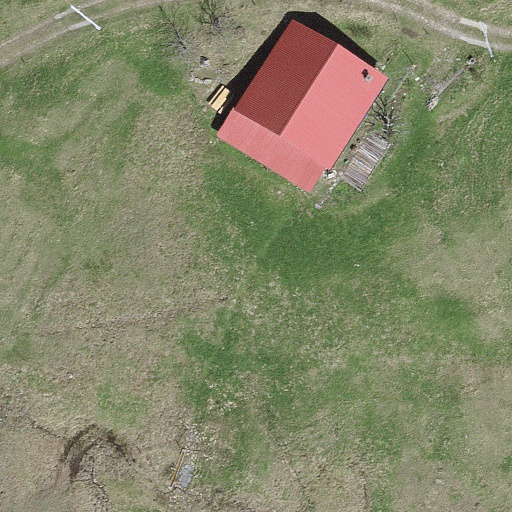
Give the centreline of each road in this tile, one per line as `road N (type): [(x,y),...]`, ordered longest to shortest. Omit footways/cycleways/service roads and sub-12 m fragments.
road 1 (track): [(188,0),(118,7),(0,65)]
road 2 (track): [(511,48),(372,0)]
